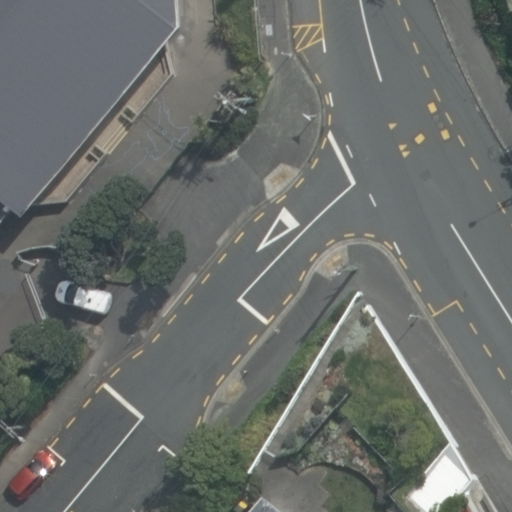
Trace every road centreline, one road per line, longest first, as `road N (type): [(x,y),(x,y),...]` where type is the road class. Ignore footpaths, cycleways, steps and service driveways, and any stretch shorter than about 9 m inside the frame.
road 1 (residential): [(408,141),(355,181),(298,242),(67,511)]
road 2 (tertiary): [(511,319),(408,141)]
road 3 (tertiary): [(408,141),(368,0)]
